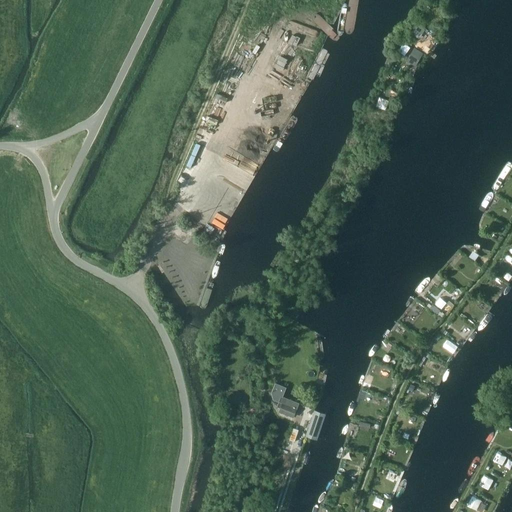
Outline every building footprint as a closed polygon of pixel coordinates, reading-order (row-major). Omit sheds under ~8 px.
[(418,26),(413,34),(419,38),(425,30),(418,26)] [(414,49),(407,61),(415,66),(423,54),(414,49)] [(199,147),(187,168),(193,171),(204,150),(199,147)] [(283,401),(279,411),(280,411),(293,417),(296,409),(297,407),(283,401)] [(318,439),(327,413),(315,409),(306,435),(318,439)]
